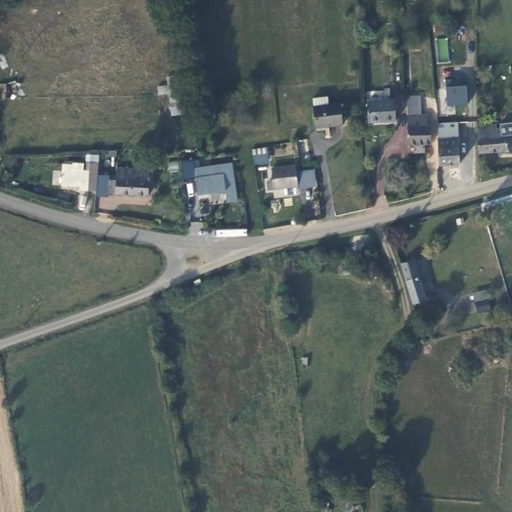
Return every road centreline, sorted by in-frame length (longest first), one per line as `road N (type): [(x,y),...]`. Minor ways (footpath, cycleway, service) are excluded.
road 1 (unclassified): [(511,178),(268,241)]
road 2 (unclassified): [(0,189),(175,236)]
road 3 (unclassified): [(162,286),(0,343)]
